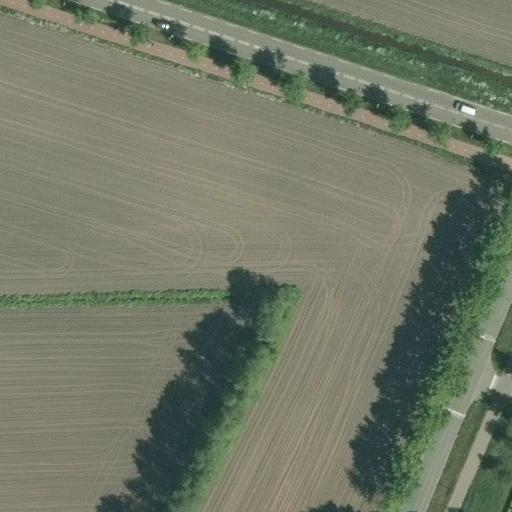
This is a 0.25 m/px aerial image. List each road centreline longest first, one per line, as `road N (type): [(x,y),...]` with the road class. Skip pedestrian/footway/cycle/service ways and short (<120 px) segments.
road 1 (secondary): [(511,132),(99,0)]
road 2 (tertiary): [(413,511),(468,379)]
